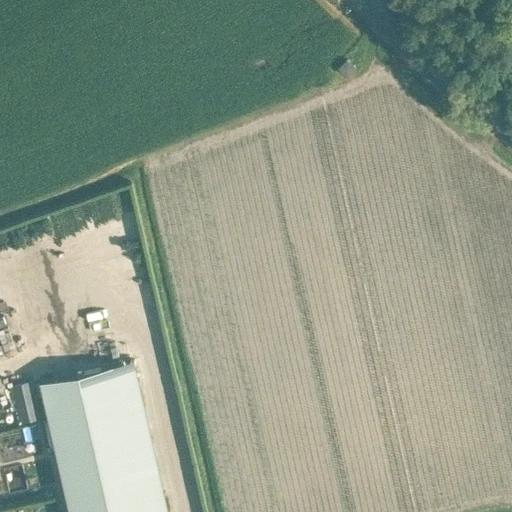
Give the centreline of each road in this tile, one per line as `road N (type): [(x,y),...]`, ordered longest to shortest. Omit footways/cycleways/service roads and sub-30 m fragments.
road 1 (unknown): [(188,511),(137,335),(72,295),(21,289)]
road 2 (unclassified): [(511,133),(358,0)]
